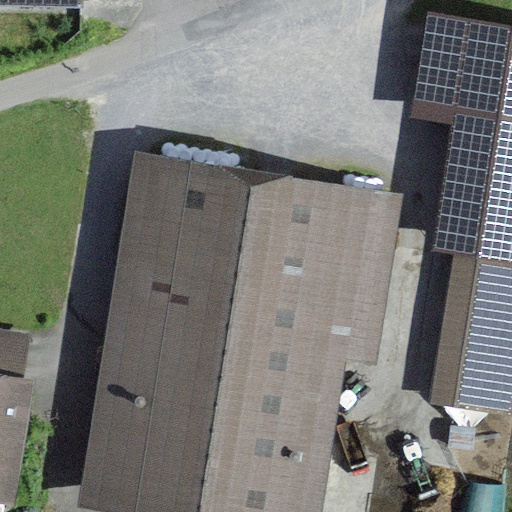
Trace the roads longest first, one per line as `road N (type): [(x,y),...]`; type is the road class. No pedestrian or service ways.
road 1 (unclassified): [(0,99),(153,48)]
road 2 (unclassified): [(153,48),(300,0)]
